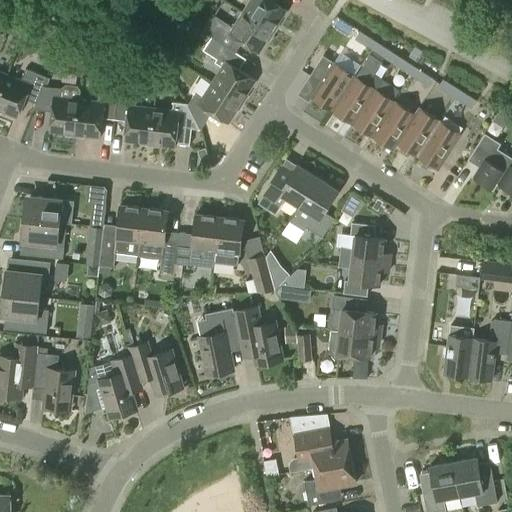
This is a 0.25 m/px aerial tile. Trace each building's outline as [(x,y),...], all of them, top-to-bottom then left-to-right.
[(250,0),(243,12),(275,33),(278,29),(276,28),(287,10),(272,0),(250,0)] [(201,30),(212,37),(215,39),(226,46),(236,52),(243,42),(259,53),(271,35),(273,37),(275,33),(243,12),(233,27),(211,14),(201,30)] [(11,14),(4,28),(19,36),(26,23),(11,14)] [(374,50),(379,43),(360,31),(355,38),(374,50)] [(212,37),(203,50),(217,59),(215,62),(222,67),(212,82),(244,103),(247,99),(245,98),(256,80),(240,69),(246,59),(236,52),(226,46),(215,39),(212,37)] [(392,62),(397,55),(379,43),(374,50),(392,62)] [(410,74),(415,66),(397,55),(392,62),(410,74)] [(309,75),(321,83),(312,97),(332,111),(355,75),(334,62),(332,65),(321,58),(309,75)] [(415,66),(410,74),(429,86),(434,78),(415,66)] [(36,103),(43,86),(47,77),(26,68),(21,80),(7,74),(0,92),(0,110),(18,117),(25,99),(36,103)] [(374,89),(375,88),(355,75),(332,111),(352,123),(373,91),(374,89)] [(455,97),(460,89),(443,78),(438,86),(455,97)] [(242,107),(244,103),(212,82),(202,98),(195,93),(188,103),(201,129),(212,112),(228,123),(240,105),(242,107)] [(80,89),(77,85),(65,84),(62,88),(43,86),(36,103),(34,109),(52,111),(49,131),(70,134),(70,136),(75,137),(79,99),(80,89)] [(392,105),(395,101),(375,88),(374,89),(373,91),(352,123),(372,136),(392,105)] [(460,89),(455,97),(471,108),(477,99),(460,89)] [(115,119),(118,95),(98,93),(97,101),(79,99),(75,137),(79,137),(79,135),(101,138),(103,118),(115,119)] [(150,146),(154,108),(136,106),(137,97),(118,95),(115,119),(127,121),(124,140),(145,143),(145,145),(150,146)] [(398,143),(415,114),(395,101),(392,105),(372,136),(393,150),(398,143)] [(201,129),(188,103),(173,102),(172,110),(154,108),(150,146),(154,146),(155,144),(175,147),(176,143),(189,145),(191,128),(201,129)] [(418,156),(440,120),(419,107),(415,114),(398,143),(418,156)] [(503,127),(508,118),(498,112),(493,120),(503,127)] [(438,169),(461,134),(440,120),(418,156),(438,169)] [(498,183),(511,158),(511,156),(499,148),(502,143),(485,132),(468,159),(478,166),(472,176),(494,190),(498,183)] [(205,147),(197,150),(202,164),(210,162),(205,147)] [(511,158),(498,183),(511,192),(511,158)] [(292,174),(281,168),(259,203),(276,213),(286,198),(299,206),(318,177),(298,164),(292,174)] [(299,206),(290,221),(303,229),(306,226),(316,233),(311,240),(317,244),(322,236),(323,236),(334,218),(324,211),(338,190),(318,177),(299,206)] [(343,207),(354,212),(361,196),(350,191),(343,207)] [(24,218),(60,222),(73,224),(76,201),(30,196),(28,218),(24,218)] [(93,201),(90,226),(103,228),(106,203),(93,201)] [(99,265),(114,267),(116,252),(139,254),(139,250),(140,241),(144,207),(120,205),(117,234),(103,232),(99,265)] [(139,250),(139,254),(161,257),(159,273),(174,274),(176,264),(179,241),(165,239),(168,210),(144,207),(140,241),(139,250)] [(216,250),(220,216),(196,214),(193,242),(179,240),(179,241),(176,264),(191,266),(193,247),(216,250)] [(220,216),(216,250),(240,253),(244,219),(220,216)] [(60,223),(60,222),(24,218),(21,242),(40,244),(39,256),(63,258),(64,246),(65,235),(55,234),(56,223),(60,223)] [(353,258),(390,262),(391,253),(384,252),(385,238),(374,237),(376,225),(352,222),(350,234),(342,233),(339,256),(353,258)] [(98,265),(100,250),(88,248),(86,264),(98,265)] [(265,253),(247,258),(248,260),(256,292),(257,292),(274,287),(269,269),(265,253)] [(389,272),(390,262),(353,258),(339,256),(338,266),(351,267),(350,281),(345,280),(343,293),(367,296),(369,283),(380,285),(381,271),(389,272)] [(4,292),(40,296),(36,295),(37,284),(47,285),(49,274),(50,262),(26,259),(25,271),(6,269),(4,292)] [(511,262),(501,261),(498,281),(511,282),(511,262)] [(88,264),(87,270),(91,275),(98,275),(98,265),(88,264)] [(281,265),(269,269),(274,287),(275,290),(279,285),(290,274),(281,265)] [(456,274),(455,285),(479,288),(480,277),(456,274)] [(38,308),(40,296),(4,292),(4,293),(7,293),(5,316),(24,318),(22,330),(46,333),(48,320),(48,309),(38,308)] [(366,311),(367,299),(334,295),(332,308),(334,308),(333,315),(330,316),(329,325),(331,327),(331,329),(340,330),(381,335),(382,328),(378,328),(375,324),(376,312),(366,311)] [(179,307),(183,303),(183,296),(171,296),(172,308),(179,307)] [(94,304),(80,303),(79,314),(93,315),(94,304)] [(234,315),(240,340),(243,358),(255,355),(257,365),(282,360),(275,322),(262,324),(258,307),(234,311),(234,315)] [(208,375),(233,370),(228,343),(240,340),(234,315),(234,311),(233,308),(205,313),(206,319),(197,320),(208,375)] [(494,318),(491,321),(489,340),(473,338),(468,376),(492,379),(495,352),(507,354),(507,352),(510,332),(511,321),(494,318)] [(473,338),(474,328),(451,325),(449,335),(444,373),(468,376),(473,338)] [(297,342),(296,326),(285,327),(286,342),(297,342)] [(380,342),(381,335),(340,330),(331,329),(329,351),(334,359),(340,360),(341,353),(371,356),(372,345),(376,342),(380,342)] [(310,332),(297,333),(299,359),(312,358),(310,332)] [(34,387),(35,378),(35,371),(38,353),(38,346),(18,343),(16,357),(0,355),(0,394),(21,397),(22,385),(34,387)] [(138,372),(140,379),(141,379),(151,376),(157,394),(182,387),(171,350),(146,357),(142,344),(130,347),(132,355),(137,372),(138,372)] [(38,353),(35,371),(35,378),(47,379),(44,407),(70,409),(74,371),(48,368),(50,354),(38,353)] [(143,387),(141,379),(140,379),(138,372),(137,372),(132,355),(110,362),(114,375),(100,380),(111,417),(136,409),(131,391),(143,387)] [(88,384),(100,380),(96,366),(89,368),(87,384),(88,384)] [(321,430),(318,414),(296,416),(299,434),(321,430)] [(315,467),(352,460),(348,438),(331,442),(329,428),(321,430),(299,434),(295,435),(299,456),(294,457),(290,460),(289,465),(290,471),(315,466),(315,467)] [(454,461),(460,496),(475,493),(477,505),(497,502),(493,480),(482,482),(477,457),(454,461)] [(352,460),(315,467),(318,479),(304,481),(308,505),(335,500),(332,487),(356,482),(352,460)] [(446,511),(444,499),(460,496),(454,461),(430,466),(435,491),(423,493),(426,511),(446,511)] [(40,479),(43,485),(50,487),(56,483),(50,473),(40,479)] [(0,511),(10,511),(10,494),(0,494),(0,511)]
